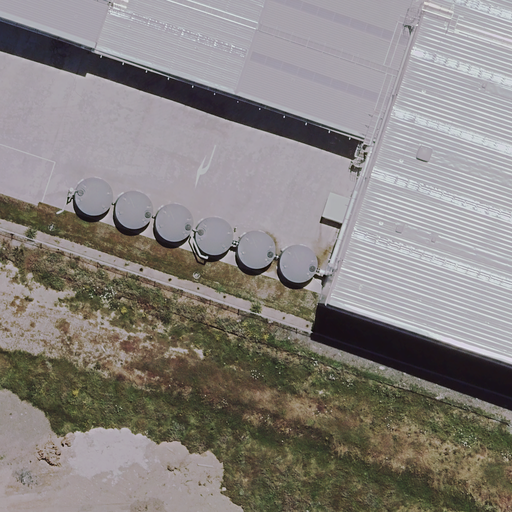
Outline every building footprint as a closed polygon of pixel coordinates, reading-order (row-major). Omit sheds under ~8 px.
[(101,0),(26,0),(0,73),(0,125),(57,146),(105,11),(98,8),(101,0)] [(511,2),(511,0),(389,0),(387,6),(498,44),(511,2)] [(324,77),(263,57),(245,112),(306,132),(324,77)] [(285,187),(245,173),(237,196),(276,211),(285,187)] [(130,185),(105,175),(76,251),(101,260),(130,185)] [(244,202),(217,194),(200,250),(227,259),(244,202)]
